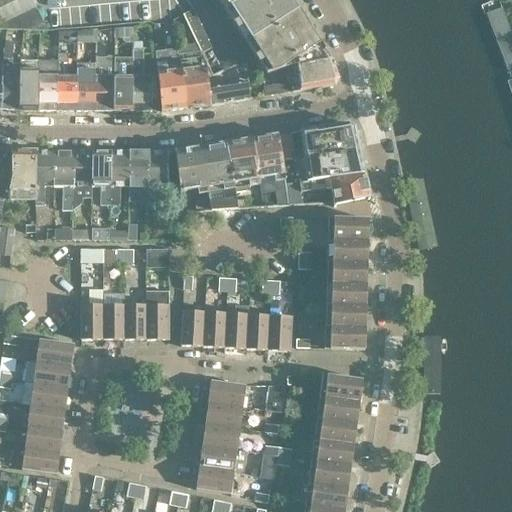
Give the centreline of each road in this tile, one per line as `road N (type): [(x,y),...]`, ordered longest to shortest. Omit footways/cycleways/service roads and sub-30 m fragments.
road 1 (residential): [(371,511),(395,333),(394,224),(363,100)]
road 2 (residential): [(363,100),(192,126),(0,125)]
road 3 (residential): [(80,453),(90,374),(101,363),(175,364),(188,376)]
road 4 (residential): [(80,453),(157,469),(174,462),(188,376)]
